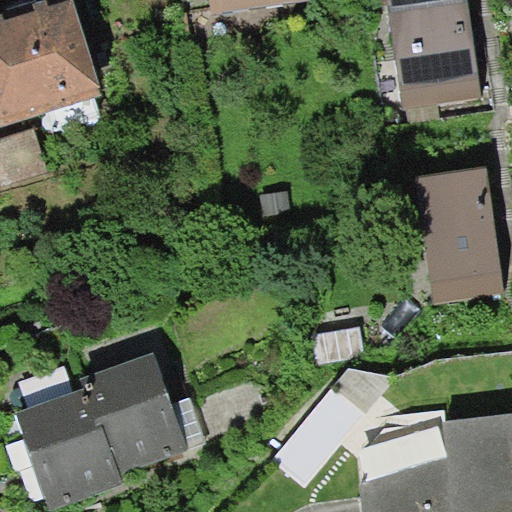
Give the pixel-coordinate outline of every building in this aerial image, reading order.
[(214,0),(216,10),(274,0),(214,0)] [(470,0),(395,0),(410,104),(483,94),(470,0)] [(91,4),(0,29),(0,74),(14,122),(116,92),(91,4)] [(34,123),(0,132),(0,191),(49,178),(34,123)] [(495,173),(427,181),(441,298),(510,289),(495,173)] [(95,396),(23,418),(52,511),(57,511),(123,492),(120,479),(190,458),(159,359),(90,381),(95,396)] [(454,454),(448,454),(367,484),(370,511),(511,511),(511,414),(451,421),(454,454)]
